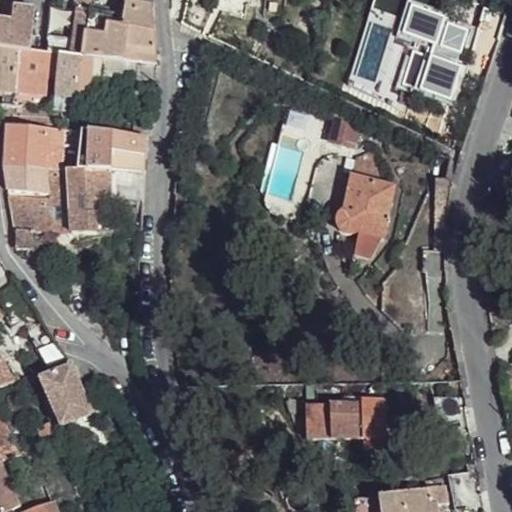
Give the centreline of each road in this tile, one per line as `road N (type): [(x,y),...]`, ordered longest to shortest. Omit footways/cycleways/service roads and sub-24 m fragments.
road 1 (unclassified): [(163,0),(168,74),(155,176),(148,369),(194,511)]
road 2 (residential): [(501,511),(465,253),(468,184),(511,59)]
